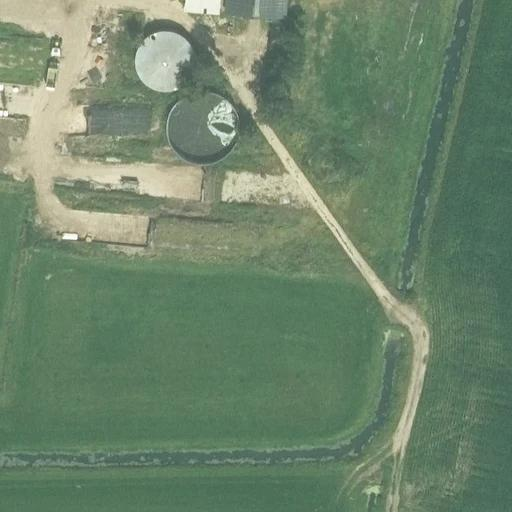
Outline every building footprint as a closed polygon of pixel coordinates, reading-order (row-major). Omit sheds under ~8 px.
[(183,0),(183,10),(220,13),(220,0),(183,0)] [(227,0),(227,12),(282,18),(283,0),(227,0)] [(167,29),(160,30),(154,32),(148,36),(144,41),(140,46),(138,53),(137,60),(138,66),(140,72),(144,78),(149,83),(155,86),(161,88),(168,89),(174,88),(181,86),(186,82),(191,77),(194,72),(197,65),(197,59),(196,52),(194,46),(190,40),(186,35),(180,32),(174,30),(167,29)] [(200,156),(204,155),(208,154),(211,153),(215,151),(218,149),(221,146),(223,143),(226,140),(227,137),(229,133),(230,129),(230,125),(230,122),(230,118),(229,114),(227,110),(226,107),(223,104),(221,101),(218,98),(215,96),(211,94),(208,93),(204,92),(200,92),(196,92),(192,92),(189,93),(185,94),(182,96),(178,98),(175,101),(173,104),(171,107),(169,111),(168,114),(167,118),(166,122),(166,126),(167,129),(168,133),(169,137),(171,140),(173,143),(175,146),(178,149),(182,151),(185,153),(189,154),(192,155),(196,156),(200,156)] [(264,140),(250,139),(249,154),(263,155),(264,140)]
